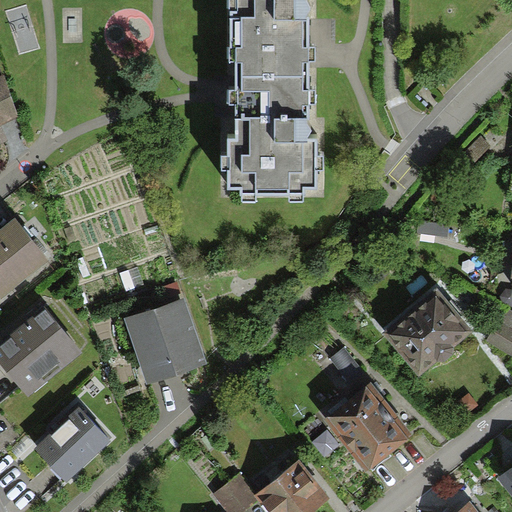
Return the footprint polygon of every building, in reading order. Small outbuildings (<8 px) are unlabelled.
[(314,184),(312,0),(234,0),(235,184),(314,184)] [(16,220),(0,232),(0,286),(3,291),(46,256),(16,220)] [(435,293),(389,333),(420,368),(466,329),(435,293)] [(181,299),(129,319),(151,375),(203,356),(181,299)] [(44,309),(0,346),(0,350),(31,386),(77,347),(44,309)] [(511,331),(500,324),(492,339),(511,350),(511,331)] [(368,387),(332,414),(370,463),(406,436),(368,387)] [(78,404),(39,441),(70,473),(108,436),(78,404)] [(300,464),(263,494),(278,511),(304,511),(326,494),(300,464)] [(482,511),(466,492),(441,511),(482,511)]
